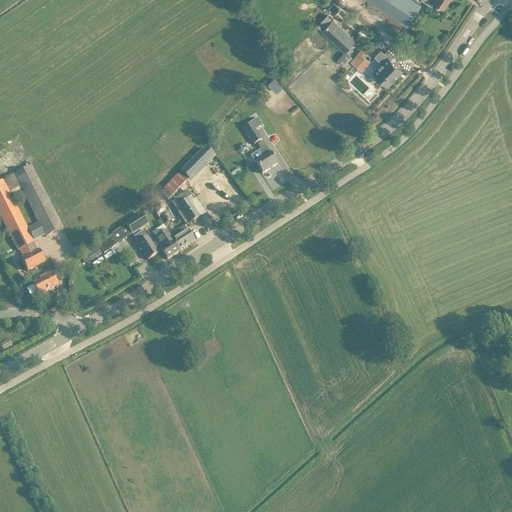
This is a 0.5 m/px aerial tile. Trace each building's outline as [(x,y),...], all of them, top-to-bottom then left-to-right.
[(369,0),(408,25),(421,5),(413,0),(369,0)] [(323,30),(345,51),(346,50),(354,41),(355,40),(333,19),(323,30)] [(364,33),(367,35),(369,37),(374,33),(369,28),(364,33)] [(355,40),(354,41),(357,45),(367,35),(364,33),(363,32),(360,36),(359,35),(355,40)] [(362,48),(351,61),(363,71),(372,61),(366,56),(368,54),(362,48)] [(345,51),(337,59),(344,65),(353,56),(346,50),(345,51)] [(383,62),(374,71),(388,85),(403,70),(391,58),(393,56),(387,51),(385,53),(381,50),(376,56),(383,62)] [(251,123),(243,128),(254,145),(261,140),(255,130),(261,126),(257,119),(251,123)] [(261,150),(262,152),(267,149),(263,142),(258,145),(261,150)] [(261,150),(251,157),(262,174),(277,165),(267,149),(262,152),(261,150)] [(205,150),(187,168),(183,172),(191,181),(214,158),(205,150)] [(14,175),(46,238),(63,229),(31,167),(14,175)] [(3,178),(11,195),(21,190),(13,174),(3,178)] [(167,201),(188,180),(182,174),(161,194),(167,201)] [(21,260),(23,263),(27,272),(45,262),(39,251),(37,252),(33,244),(34,243),(3,181),(0,181),(0,215),(18,252),(20,251),(24,259),(21,260)] [(178,206),(190,224),(200,218),(188,200),(187,200),(187,199),(190,197),(187,192),(175,200),(179,206),(178,206)] [(164,208),(157,197),(151,204),(156,212),(164,208)] [(132,236),(149,224),(141,213),(117,230),(124,239),(131,234),(132,236)] [(184,227),(169,237),(172,241),(172,242),(179,252),(195,242),(188,231),(186,232),(184,227)] [(133,237),(148,261),(158,254),(143,231),(133,237)] [(172,241),(169,237),(166,231),(155,238),(162,248),(160,250),(167,260),(179,252),(172,242),(172,241)] [(103,254),(118,245),(111,235),(94,247),(86,253),(92,261),(103,254)] [(33,285),(38,295),(57,286),(51,273),(39,279),(40,282),(33,285)]
